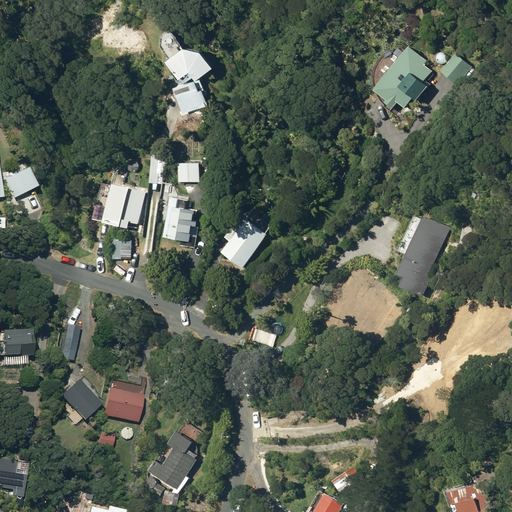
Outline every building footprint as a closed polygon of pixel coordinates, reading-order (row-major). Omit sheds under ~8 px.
[(203,79),(177,87),(185,110),(181,112),(185,125),(207,118),(203,108),(212,105),(203,79),(220,66),(208,49),(188,47),(170,60),(188,83),(199,74),(203,79)] [(429,66),(432,62),(415,49),(381,92),(393,102),(391,105),(398,110),(402,104),(409,110),(418,99),(423,103),(435,89),(428,83),(436,72),(429,66)] [(459,54),(444,72),(460,86),(475,68),(459,54)] [(198,147),(186,149),(187,159),(199,158),(198,147)] [(154,165),(152,184),(165,185),(167,166),(154,165)] [(182,183),(204,184),(205,165),(182,165),(182,183)] [(5,182),(13,199),(38,186),(30,170),(5,182)] [(120,187),(115,210),(144,217),(149,194),(120,187)] [(190,211),(191,202),(173,199),(166,238),(195,243),(200,213),(190,211)] [(271,236),(277,228),(258,213),(252,221),(251,219),(224,252),(246,270),(272,237),(271,236)] [(458,226),(433,215),(408,268),(414,271),(408,282),(427,291),(458,226)] [(359,300),(349,314),(354,318),(353,319),(374,335),(388,317),(394,322),(402,311),(396,306),(398,304),(378,285),(364,304),(359,300)] [(485,320),(473,339),(486,347),(484,351),(496,359),(499,356),(504,359),(511,357),(511,307),(511,314),(505,311),(498,310),(488,316),(485,320)] [(2,341),(0,340),(0,356),(3,356),(3,358),(33,356),(32,330),(2,331),(2,341)] [(68,331),(63,359),(74,361),(80,333),(68,331)] [(447,340),(433,357),(441,363),(454,347),(447,340)] [(79,379),(61,396),(84,421),(102,404),(79,379)] [(441,418),(440,410),(446,410),(444,385),(427,386),(429,411),(435,411),(435,418),(441,418)] [(423,426),(411,426),(411,436),(423,437),(423,426)] [(169,489),(165,502),(178,506),(182,492),(192,478),(189,476),(201,458),(200,458),(202,455),(193,448),(197,441),(181,430),(166,454),(163,452),(151,469),(178,487),(176,491),(169,489)] [(0,457),(0,489),(12,492),(16,460),(0,457)] [(358,465),(335,480),(343,493),(349,488),(354,496),(365,489),(369,482),(358,465)] [(155,491),(163,496),(168,488),(160,483),(155,491)] [(480,484),(458,490),(461,502),(463,501),(465,511),(499,511),(498,507),(497,507),(493,493),(491,486),(481,488),(480,484)] [(330,492),(318,511),(350,511),(344,508),(348,502),(330,492)]
